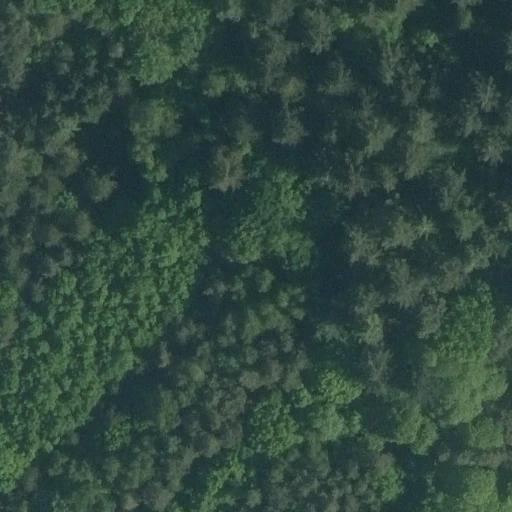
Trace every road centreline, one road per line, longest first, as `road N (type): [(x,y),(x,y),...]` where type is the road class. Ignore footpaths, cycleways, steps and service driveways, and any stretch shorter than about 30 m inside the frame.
road 1 (track): [(345,321),(219,0)]
road 2 (track): [(345,321),(423,511)]
